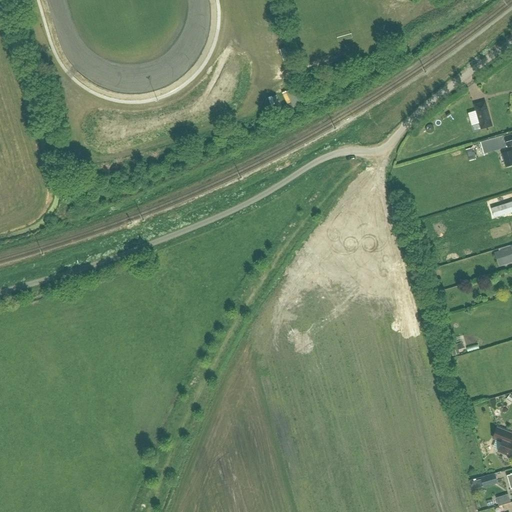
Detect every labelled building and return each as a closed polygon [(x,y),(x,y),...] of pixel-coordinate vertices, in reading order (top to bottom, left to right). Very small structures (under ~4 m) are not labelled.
[(475,105),(481,129),(491,126),(485,102),(475,105)] [(482,141),(485,153),(507,147),(504,135),(482,141)] [(466,150),(470,161),(475,159),(472,148),(466,150)] [(511,165),(511,150),(502,153),(506,167),(511,165)] [(511,201),(491,208),(494,218),(511,212),(511,201)] [(511,246),(495,252),(500,266),(511,262),(511,246)] [(166,249),(152,252),(153,260),(168,257),(166,249)] [(498,451),(511,457),(511,440),(511,437),(511,434),(497,428),(493,438),(502,442),(498,451)] [(480,478),(482,487),(496,483),(494,474),(480,478)] [(473,482),(475,488),(482,487),(480,480),(473,482)]
